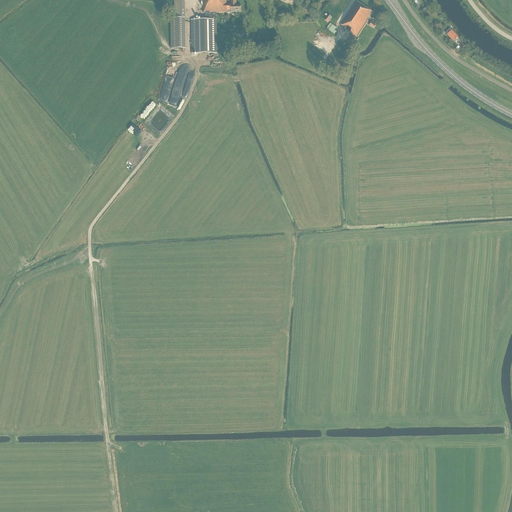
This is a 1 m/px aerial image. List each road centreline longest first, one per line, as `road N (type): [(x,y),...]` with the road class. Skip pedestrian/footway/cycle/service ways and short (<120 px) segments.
road 1 (secondary): [(511,114),(450,73),(387,0)]
road 2 (unclassified): [(511,90),(456,58),(404,0)]
